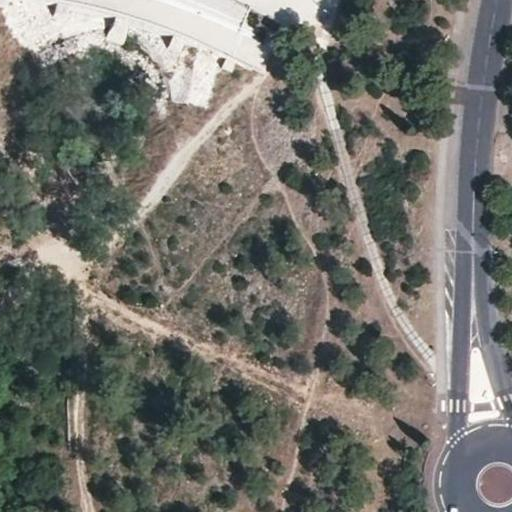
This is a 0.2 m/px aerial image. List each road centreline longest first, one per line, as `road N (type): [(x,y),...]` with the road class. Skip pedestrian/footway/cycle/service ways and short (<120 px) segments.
road 1 (residential): [(474,242),(499,0)]
road 2 (residential): [(474,242),(464,299),(465,456)]
road 3 (residential): [(511,407),(474,242)]
